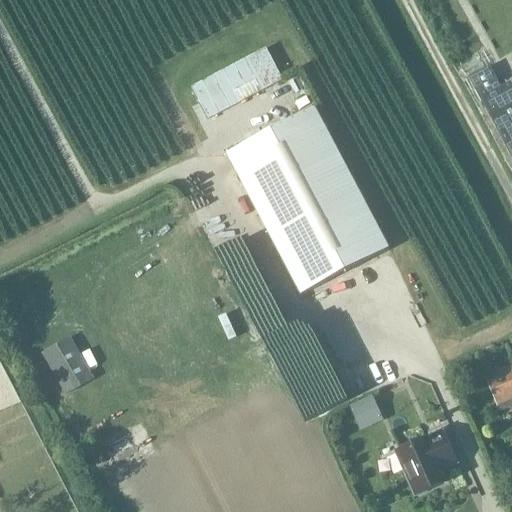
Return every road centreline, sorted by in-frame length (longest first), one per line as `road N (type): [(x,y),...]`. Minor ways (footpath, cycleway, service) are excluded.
road 1 (track): [(0,31),(100,207),(158,182),(199,179),(216,193),(296,332),(429,370),(462,423),(493,511)]
road 2 (track): [(511,201),(403,0)]
